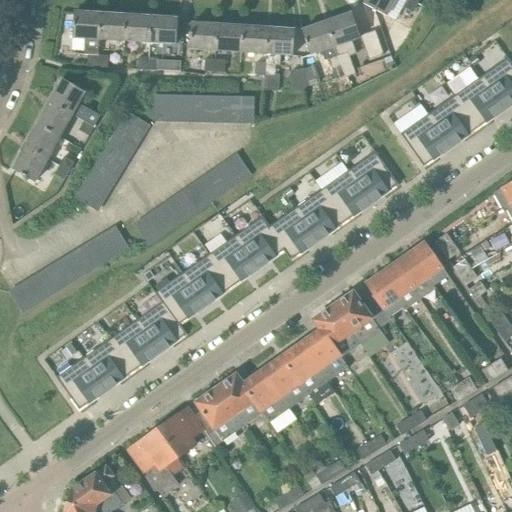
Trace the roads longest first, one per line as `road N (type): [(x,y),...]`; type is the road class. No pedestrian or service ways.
road 1 (residential): [(19,496),(511,139)]
road 2 (residential): [(0,115),(26,65),(31,0)]
